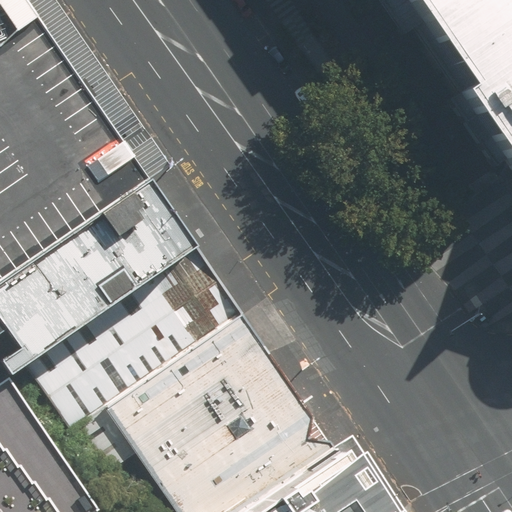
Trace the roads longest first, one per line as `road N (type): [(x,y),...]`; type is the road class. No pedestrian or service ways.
road 1 (secondary): [(144,0),(441,408)]
road 2 (secondary): [(441,408),(503,511)]
